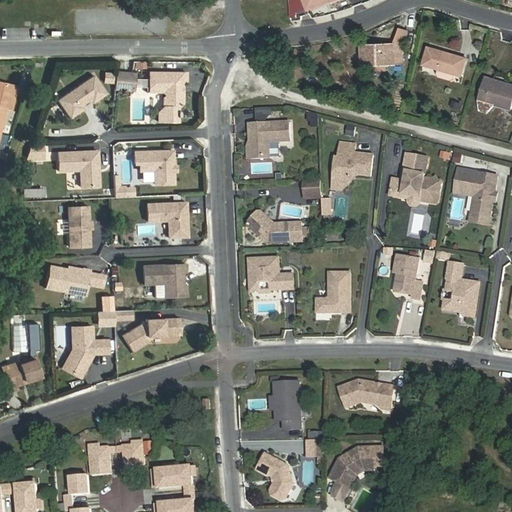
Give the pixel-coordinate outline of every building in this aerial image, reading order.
[(301,0),(286,0),(287,13),(293,13),(293,14),(305,9),(301,0)] [(304,0),(308,9),(333,0),(304,0)] [(392,43),(401,47),(408,31),(399,28),(392,43)] [(362,63),(370,63),(386,62),(393,62),(392,43),(361,44),(362,63)] [(401,47),(392,43),(393,62),(402,62),(401,47)] [(467,59),(427,47),(422,64),(463,75),(467,59)] [(386,62),(370,63),(370,71),(386,70),(386,62)] [(458,74),(446,70),(444,75),(446,78),(453,80),(456,78),(458,74)] [(113,83),(113,71),(103,71),(103,83),(113,83)] [(15,106),(21,81),(0,76),(0,103),(10,105),(15,106)] [(132,79),(115,77),(113,95),(130,97),(132,79)] [(160,127),(180,127),(180,122),(182,122),(182,116),(180,116),(180,112),(185,107),(185,97),(183,95),(183,91),(185,91),(185,86),(188,86),(188,77),(151,77),(151,96),(165,96),(168,99),(165,102),(165,112),(160,117),(160,127)] [(485,77),(484,82),(506,89),(507,84),(485,77)] [(93,78),(57,104),(70,122),(106,96),(93,78)] [(511,85),(507,84),(506,89),(484,82),(478,99),(511,108),(511,85)] [(10,105),(0,103),(0,128),(4,130),(10,105)] [(309,112),(308,128),(319,128),(320,113),(309,112)] [(293,142),(291,123),(251,126),(251,135),(254,135),(255,142),(252,149),(253,161),(272,160),(271,144),(293,142)] [(357,144),(342,143),(341,158),(338,158),(335,183),(348,185),(354,180),(354,174),(373,176),(375,155),(357,153),(357,144)] [(56,161),(56,146),(45,146),(44,161),(56,161)] [(42,160),(41,148),(29,148),(24,161),(42,160)] [(423,177),(426,155),(405,152),(402,172),(406,172),(405,177),(401,179),(392,177),(390,190),(392,194),(400,195),(403,193),(403,192),(426,196),(426,198),(428,200),(434,201),(436,200),(440,180),(437,179),(435,176),(431,178),(423,177)] [(171,153),(133,155),(134,167),(139,166),(139,173),(154,173),(154,187),(173,186),(173,185),(171,153)] [(96,154),(56,156),(57,174),(79,174),(79,190),(98,190),(96,154)] [(497,171),(457,165),(454,187),(474,190),(472,210),(490,213),(493,196),(491,194),(492,189),(494,188),(497,171)] [(306,180),(307,197),(324,196),(323,179),(306,180)] [(118,191),(118,188),(117,181),(112,181),(113,201),(123,201),(123,191),(118,191)] [(23,198),(44,198),(44,188),(23,188),(23,198)] [(332,198),(323,198),(322,216),(332,216),(332,198)] [(185,205),(146,206),(146,224),(167,223),(167,234),(178,234),(178,240),(186,240),(185,205)] [(92,242),(91,209),(71,210),(72,250),(91,250),(90,242),(92,242)] [(252,226),(261,234),(264,234),(267,236),(267,240),(269,242),(305,241),(304,221),(277,222),(265,212),(261,212),(252,223),(252,226)] [(436,259),(450,260),(450,253),(437,252),(436,259)] [(281,257),(252,259),(252,272),(255,271),(255,275),(253,278),(253,290),(264,289),(263,284),(265,282),(270,282),(272,283),(272,289),(297,288),(296,273),(282,274),(281,257)] [(462,263),(452,261),(450,275),(451,275),(449,287),(455,288),(456,291),(455,297),(453,298),(447,298),(446,305),(464,308),(464,311),(474,313),(479,281),(460,279),(462,263)] [(185,268),(143,269),(143,288),(163,287),(164,300),(182,300),(182,287),(181,284),(181,277),(185,276),(185,268)] [(417,272),(394,268),(392,286),(395,286),(393,298),(398,305),(410,308),(410,311),(418,312),(420,295),(413,294),(417,272)] [(45,270),(41,293),(82,300),(84,289),(86,277),(87,274),(78,272),(78,274),(63,271),(63,274),(45,270)] [(352,271),(332,272),(332,296),(330,297),(320,297),(320,310),(353,309),(352,271)] [(102,279),(86,277),(84,289),(100,292),(102,279)] [(110,299),(99,300),(100,315),(111,314),(110,299)] [(111,323),(111,314),(100,315),(95,315),(95,329),(112,328),(111,323)] [(111,314),(111,323),(129,322),(128,314),(111,314)] [(177,322),(144,323),(145,327),(140,327),(120,339),(127,351),(134,347),(136,351),(144,346),(142,341),(147,338),(159,338),(162,338),(162,335),(178,334),(177,322)] [(37,327),(26,328),(28,362),(0,371),(0,372),(8,396),(17,393),(16,389),(42,380),(33,354),(38,354),(37,327)] [(88,327),(68,328),(70,356),(63,370),(78,378),(87,361),(83,359),(86,355),(106,353),(105,340),(89,341),(88,327)] [(142,341),(144,346),(159,338),(147,338),(142,341)] [(303,381),(278,383),(280,411),(285,416),(286,421),(290,420),(290,429),(306,428),(303,381)] [(340,387),(347,407),(362,401),(380,404),(383,408),(391,409),(395,386),(383,384),(383,387),(379,386),(377,384),(360,381),(340,387)] [(326,440),(310,441),(309,457),(325,456),(326,440)] [(335,497),(345,502),(355,483),(352,482),(356,473),(366,467),(386,466),(386,447),(361,448),(342,459),(332,478),(340,482),(335,492),(335,497)] [(131,451),(123,452),(123,459),(125,478),(144,476),(141,450),(131,451)] [(115,452),(107,453),(108,460),(116,460),(115,452)] [(123,452),(115,452),(116,460),(123,459),(123,452)] [(99,454),(89,455),(91,481),(110,479),(108,460),(107,453),(99,454)] [(269,453),(261,470),(278,478),(280,477),(282,481),(280,482),(276,490),(277,494),(288,499),(292,498),(299,483),(292,464),(269,453)] [(198,481),(197,471),(189,472),(190,482),(198,481)] [(190,482),(189,472),(173,474),(174,493),(184,492),(191,491),(190,482)] [(173,474),(163,474),(156,475),(151,476),(152,488),(157,488),(157,494),(174,493),(173,474)] [(89,500),(87,481),(81,481),(70,483),(72,501),(89,500)] [(199,491),(207,490),(206,483),(198,483),(199,491)] [(30,488),(22,489),(23,497),(24,506),(42,504),(40,487),(30,488)] [(0,491),(0,508),(9,507),(8,498),(7,490),(0,491)] [(15,490),(7,490),(8,498),(15,497),(15,490)] [(191,491),(184,492),(184,499),(192,498),(191,491)] [(192,498),(184,499),(185,507),(193,506),(192,498)] [(73,509),(72,501),(65,502),(66,510),(73,509)]
